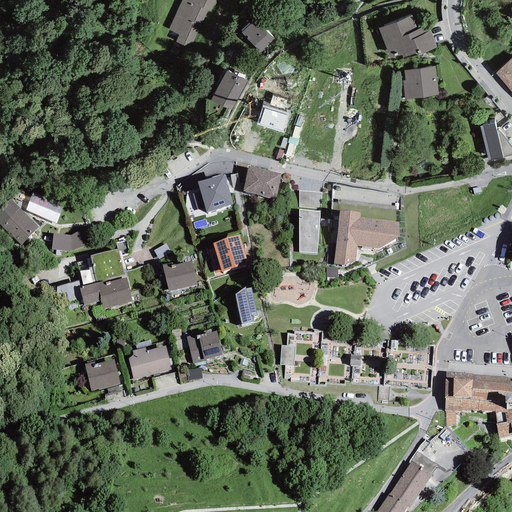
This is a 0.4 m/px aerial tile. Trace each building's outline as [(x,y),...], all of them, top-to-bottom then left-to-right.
[(213,0),(181,0),(168,30),(179,35),(175,41),(190,48),(208,10),(210,12),(215,1),(213,0)] [(411,15),(378,28),(390,59),(402,55),(403,58),(418,52),(419,55),(437,48),(430,29),(425,31),(423,26),(417,29),(411,15)] [(256,19),(241,32),(260,53),(275,39),(256,19)] [(511,58),(495,73),(511,92),(511,58)] [(438,96),(435,67),(404,71),(405,81),(403,81),(405,99),(438,96)] [(247,82),(226,71),(211,101),(231,111),(247,82)] [(283,125),(290,104),(277,99),(277,101),(263,96),(257,115),(283,125)] [(494,114),(500,121),(507,116),(501,109),(494,114)] [(488,161),(503,158),(511,155),(511,147),(498,131),(497,132),(495,123),(480,127),(488,161)] [(275,199),(281,174),(248,166),(242,192),(275,199)] [(224,174),(197,182),(206,212),(233,204),(224,174)] [(322,193),(299,191),(299,207),(320,209),(322,193)] [(32,196),(25,214),(56,226),(63,208),(32,196)] [(28,224),(10,205),(0,215),(0,229),(2,231),(0,233),(0,236),(9,246),(13,242),(21,251),(38,235),(35,231),(38,228),(31,220),(28,224)] [(320,212),(299,209),(299,252),(317,253),(320,212)] [(360,213),(339,211),(333,264),(343,265),(355,260),(357,247),(378,249),(399,236),(399,222),(360,217),(360,213)] [(84,229),(70,237),(54,235),(51,250),(71,252),(91,244),(84,229)] [(239,235),(213,243),(222,272),(248,264),(239,235)] [(122,254),(129,250),(125,242),(118,246),(122,254)] [(171,252),(166,244),(154,251),(159,259),(171,252)] [(118,249),(90,256),(97,283),(81,287),(79,288),(82,298),(84,306),(101,302),(103,309),(132,302),(126,278),(125,278),(124,275),(118,249)] [(172,262),(162,265),(169,291),(197,284),(191,261),(175,265),(175,264),(173,264),(172,262)] [(92,268),(80,271),(83,284),(95,282),(92,268)] [(337,268),(326,268),(326,277),(337,277),(337,268)] [(81,287),(79,281),(57,287),(57,294),(66,292),(69,302),(82,298),(79,288),(81,287)] [(245,287),(235,294),(241,324),(252,321),(251,317),(257,316),(251,287),(246,288),(245,287)] [(198,334),(186,337),(193,364),(206,361),(206,359),(222,355),(216,331),(198,335),(198,334)] [(145,347),(132,351),(133,355),(128,359),(133,380),(171,370),(166,346),(146,351),(145,347)] [(384,385),(432,386),(432,367),(426,367),(426,347),(405,347),(405,349),(387,348),(387,356),(398,357),(398,360),(404,361),(404,370),(381,369),(382,361),(369,360),(368,381),(378,381),(378,373),(384,373),(384,385)] [(287,350),(281,349),(280,368),(285,369),(293,370),(295,351),(287,350)] [(95,362),(84,364),(91,391),(120,384),(114,359),(95,364),(95,362)] [(473,374),(446,372),(444,411),(445,411),(455,412),(460,412),(460,411),(470,411),(471,410),(495,412),(505,413),(506,410),(511,409),(511,378),(473,375),(473,374)] [(389,388),(378,387),(378,402),(389,402),(389,394),(389,388)] [(511,409),(506,410),(505,413),(495,412),(498,439),(511,435),(511,409)] [(455,424),(455,412),(445,411),(445,427),(455,424)] [(377,511),(378,511),(403,511),(408,506),(410,508),(432,475),(411,461),(377,511)]
